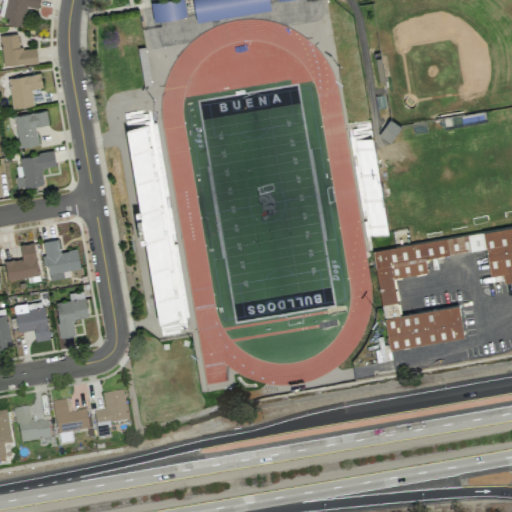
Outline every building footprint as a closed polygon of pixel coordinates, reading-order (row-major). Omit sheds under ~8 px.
[(22,25),(26,6),(38,8),(38,0),(0,0),(0,15),(7,17),(6,22),(22,25)] [(185,17),(183,0),(156,0),(150,1),(152,20),(185,17)] [(192,0),(196,21),(270,9),(268,0),(192,0)] [(35,46),(19,48),(17,33),(0,34),(0,40),(3,65),(37,62),(35,46)] [(41,86),(40,73),(9,77),(12,107),(33,105),(31,87),(41,86)] [(38,144),(35,126),(48,124),(46,110),(14,115),(18,147),(38,144)] [(141,230),(161,228),(158,204),(159,204),(154,172),(162,171),(158,143),(149,145),(146,123),(140,124),(139,117),(141,116),(140,112),(126,114),(141,230)] [(19,156),(22,175),(15,176),(17,187),(43,184),(40,167),(55,165),(53,151),(19,156)] [(389,348),(463,335),(457,303),(399,314),(392,277),(426,271),(424,257),(485,246),(489,274),(502,272),(503,281),(511,279),(511,225),(372,250),(389,348)] [(158,334),(187,332),(184,294),(176,294),(175,286),(171,286),(170,269),(178,268),(176,252),(168,253),(167,237),(151,238),(158,334)] [(42,241),(44,265),(47,264),(49,279),(69,276),(69,269),(79,268),(77,249),(59,251),(58,239),(42,241)] [(5,260),(7,279),(38,275),(34,242),(20,244),(21,258),(5,260)] [(87,317),(83,290),(68,293),(69,300),(55,302),(60,336),(74,334),(72,319),(87,317)] [(48,339),(43,301),(13,305),(17,332),(33,329),(35,341),(48,339)] [(0,347),(11,346),(6,314),(0,314),(0,347)] [(373,347),(377,362),(391,358),(388,343),(373,347)] [(127,420),(123,390),(102,393),(104,409),(94,410),(97,438),(109,436),(108,423),(127,420)] [(88,429),(85,410),(67,412),(65,399),(52,401),(56,433),(88,429)] [(18,441),(49,438),(47,420),(30,422),(28,406),(15,408),(18,441)] [(10,443),(6,410),(0,411),(0,460),(5,459),(3,443),(10,443)] [(72,442),(71,432),(58,433),(59,443),(72,442)]
